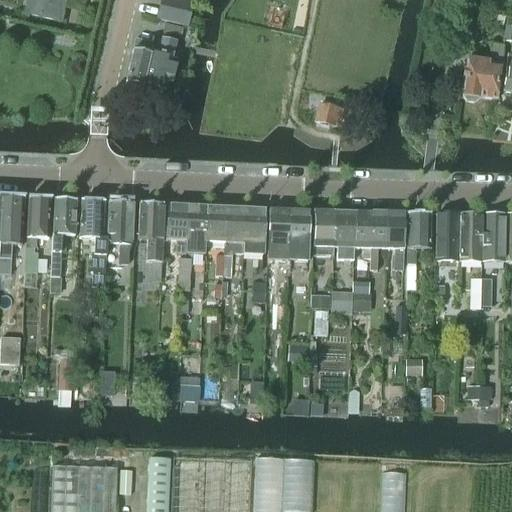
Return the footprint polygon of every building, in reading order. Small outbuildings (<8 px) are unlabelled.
[(27,0),(24,16),(61,24),(65,0),(27,0)] [(187,28),(193,2),(183,0),(160,0),(156,22),(187,28)] [(163,24),(161,33),(179,37),(181,28),(181,27),(163,23),(163,24)] [(511,26),(505,25),(503,42),(511,42),(511,26)] [(123,83),(122,85),(124,86),(126,91),(126,92),(134,94),(135,93),(140,89),(159,94),(159,93),(163,91),(164,91),(164,89),(163,89),(165,82),(172,84),(173,82),(172,81),(174,69),(175,70),(176,68),(170,66),(175,43),(161,40),(158,53),(149,51),(151,45),(134,41),(131,53),(130,53),(129,55),(130,55),(127,70),(126,70),(126,71),(126,72),(124,84),(123,83)] [(479,101),(479,99),(496,101),(502,48),(490,46),(488,56),(492,59),(491,64),(466,61),(465,74),(463,73),(462,81),(463,81),(462,98),(466,104),(473,105),(478,101),(479,101)] [(502,93),(511,93),(511,56),(507,56),(502,93)] [(318,114),(316,113),(316,115),(318,115),(315,124),(332,128),(332,124),(337,125),(340,111),(319,106),(318,114)] [(2,199),(0,233),(0,276),(9,277),(11,248),(21,248),(23,200),(2,199)] [(27,200),(25,249),(24,255),(24,275),(36,276),(37,256),(33,256),(33,250),(35,250),(36,240),(48,241),(50,201),(27,200)] [(53,202),(50,279),(49,293),(57,293),(57,280),(59,280),(60,255),(65,256),(65,239),(73,239),(75,203),(53,202)] [(93,242),(93,257),(90,257),(89,275),(92,275),(91,290),(104,290),(106,246),(105,246),(106,241),(101,241),(103,204),(79,203),(77,241),(93,242)] [(106,241),(105,246),(106,246),(119,246),(118,266),(127,266),(129,247),(131,247),(132,205),(108,204),(106,241)] [(145,264),(152,264),(151,285),(159,285),(159,264),(160,264),(163,207),(139,206),(137,242),(146,242),(145,264)] [(175,256),(184,256),(186,208),(166,207),(165,243),(175,243),(175,256)] [(186,208),(184,256),(194,257),(203,257),(203,245),(205,209),(186,208)] [(205,209),(203,245),(224,246),(225,210),(205,209)] [(225,210),(224,246),(223,257),(223,259),(222,280),(230,280),(231,258),(232,258),(232,255),(243,256),(244,211),(225,210)] [(244,211),(243,256),(262,256),(264,212),(244,211)] [(280,259),(286,259),(288,213),(269,212),(267,246),(281,247),(280,259)] [(286,259),(286,263),(306,264),(307,248),(309,214),(288,213),(286,259)] [(313,213),(312,250),(311,259),(332,259),(332,250),(333,214),(313,213)] [(333,214),(332,250),(336,250),(336,262),(352,263),(352,251),(354,215),(337,214),(333,214)] [(354,215),(352,251),(361,251),(361,261),(368,261),(368,273),(369,273),(370,215),(354,215)] [(370,215),(369,273),(376,273),(376,259),(376,251),(385,252),(386,215),(370,215)] [(386,215),(385,252),(394,252),(394,264),(393,274),(402,274),(402,264),(403,216),(386,215)] [(406,216),(405,268),(405,293),(414,293),(415,252),(429,252),(430,216),(406,216)] [(434,264),(458,264),(460,217),(435,216),(434,264)] [(460,217),(458,264),(481,265),(483,217),(460,217)] [(483,217),(481,265),(504,265),(505,218),(483,217)] [(215,258),(214,279),(222,280),(223,259),(215,258)] [(178,260),(177,277),(189,277),(190,261),(178,260)] [(177,277),(176,294),(181,294),(181,299),(188,300),(189,277),(177,277)] [(470,282),(469,312),(479,313),(480,309),(480,282),(470,282)] [(480,282),(480,309),(490,310),(491,282),(480,282)] [(250,301),(263,301),(264,285),(251,284),(250,301)] [(352,286),(352,296),(367,296),(367,286),(352,286)] [(431,305),(443,305),(443,289),(431,289),(431,305)] [(351,296),(331,296),(331,317),(351,317),(351,296)] [(309,311),(328,311),(328,298),(309,297),(309,311)] [(351,315),(368,315),(368,297),(352,297),(351,315)] [(405,337),(405,309),(394,309),(393,337),(405,337)] [(0,340),(0,366),(17,367),(18,341),(0,340)] [(287,349),(286,364),(305,365),(305,350),(287,349)] [(58,365),(57,393),(71,393),(72,354),(60,353),(60,365),(58,365)] [(404,379),(421,379),(422,362),(405,362),(404,379)] [(101,374),(100,386),(113,387),(114,374),(101,374)] [(163,375),(162,401),(176,401),(177,376),(163,375)] [(180,402),(197,403),(198,390),(179,389),(178,402),(180,402)] [(466,389),(466,402),(477,402),(478,389),(466,389)] [(478,389),(477,402),(490,403),(490,390),(478,389)] [(149,460),(145,511),(167,511),(170,461),(149,460)] [(52,468),(50,511),(113,511),(115,470),(52,468)] [(118,473),(117,496),(130,497),(131,474),(118,473)]
